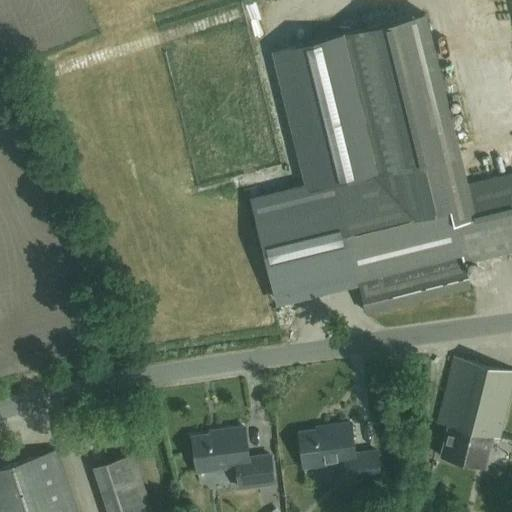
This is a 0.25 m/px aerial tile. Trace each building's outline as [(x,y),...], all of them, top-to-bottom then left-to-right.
[(425,13),(275,50),(307,183),(252,197),(276,298),(359,277),(360,282),(359,282),(366,311),(470,286),(464,260),(511,247),(511,173),(467,185),(425,13)] [(502,440),(511,397),(511,372),(456,358),(440,422),(449,425),(441,456),(485,467),(492,437),(502,440)] [(348,482),(381,478),(377,450),(355,453),(351,422),(325,425),(326,428),(299,432),(304,466),(346,461),(348,482)] [(240,486),(273,482),(269,454),(248,457),(244,426),(219,429),(219,432),(193,436),(197,470),(237,465),(240,486)] [(0,511),(77,511),(57,449),(0,468),(0,511)] [(108,511),(152,511),(134,453),(94,467),(108,511)]
